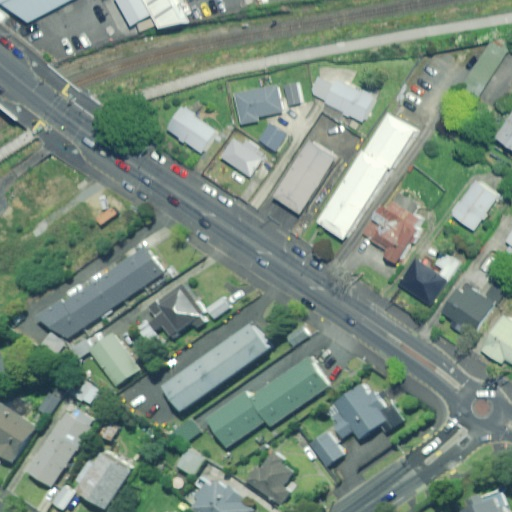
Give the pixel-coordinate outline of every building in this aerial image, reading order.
[(67,0),(0,0),(0,5),(24,23),(67,0)] [(138,0),(157,35),(183,22),(171,0),(138,0)] [(509,53),(493,42),(465,82),(482,93),(509,53)] [(327,69),(313,96),(365,123),(379,96),(327,69)] [(302,104),(298,84),(286,87),(289,107),(302,104)] [(285,113),(280,87),(237,95),(243,126),(262,122),(261,118),(285,113)] [(219,133),(185,108),(169,130),(203,155),(219,133)] [(421,133),(396,116),(323,224),(348,241),(421,133)] [(511,119),(499,139),(511,147),(511,119)] [(288,136),(271,125),(261,142),(278,153),(288,136)] [(275,165),(235,139),(224,157),(263,183),(275,165)] [(341,158),(316,142),(279,199),(304,215),(341,158)] [(46,181),(38,169),(5,192),(26,221),(53,202),(50,197),(59,191),(50,178),(46,181)] [(500,198),(478,182),(453,216),(474,232),(500,198)] [(269,194),(262,189),(249,206),(256,211),(269,194)] [(420,228),(425,219),(395,199),(389,208),(382,204),(363,234),(388,250),(383,258),(399,268),(423,230),(420,228)] [(74,258),(84,253),(80,247),(89,241),(94,224),(82,203),(47,225),(52,233),(45,238),(48,244),(44,246),(57,269),(74,258)] [(0,245),(12,238),(0,219),(0,245)] [(38,244),(28,229),(11,241),(27,265),(38,258),(31,248),(38,244)] [(38,319),(71,340),(167,274),(150,249),(70,305),(65,299),(38,319)] [(444,255),(434,270),(419,260),(402,287),(433,307),(449,282),(460,265),(444,255)] [(507,288),(496,281),(486,298),(468,286),(463,294),(458,291),(443,314),(454,322),(451,327),(472,341),(507,288)] [(211,321),(187,285),(152,308),(158,319),(141,330),(151,346),(162,339),(157,332),(166,327),(173,338),(195,324),(199,329),(211,321)] [(232,308),(225,299),(209,311),(216,321),(232,308)] [(511,321),(507,318),(503,325),(496,320),(484,338),(488,341),(482,350),(504,365),(508,359),(511,361),(511,321)] [(274,350),(256,324),(168,386),(186,412),(274,350)] [(310,336),(302,327),(287,340),(295,349),(310,336)] [(94,349),(88,340),(73,350),(80,361),(92,352),(118,388),(141,371),(115,334),(94,349)] [(0,384),(14,363),(0,354),(0,384)] [(268,422),(272,428),(333,388),(313,358),(253,399),(249,393),(208,420),(228,450),(268,422)] [(107,396),(100,391),(79,376),(68,392),(89,407),(94,400),(101,404),(107,396)] [(390,407),(374,381),(339,404),(349,419),(336,427),(345,440),(357,432),(362,440),(383,427),(387,434),(405,422),(394,404),(390,407)] [(52,416),(66,395),(49,384),(35,405),(52,416)] [(13,418),(2,410),(0,412),(0,454),(15,464),(39,427),(17,413),(13,418)] [(78,420),(68,414),(29,472),(53,488),(96,423),(83,413),(78,420)] [(202,433),(192,420),(176,432),(186,445),(202,433)] [(110,422),(99,435),(110,445),(121,431),(110,422)] [(345,456),(332,438),(323,444),(320,440),(312,446),(328,469),(345,456)] [(207,460),(189,449),(178,467),(196,478),(207,460)] [(134,471),(104,451),(92,470),(78,489),(108,510),(134,471)] [(244,483),(249,486),(284,508),(294,492),(287,488),(299,468),(273,452),(262,469),(255,465),(244,483)] [(230,490),(212,473),(186,501),(197,511),(254,511),(245,502),(248,498),(234,485),(230,490)] [(76,495),(65,486),(52,504),(63,511),(76,495)] [(462,511),(506,511),(500,491),(460,504),(462,511)]
